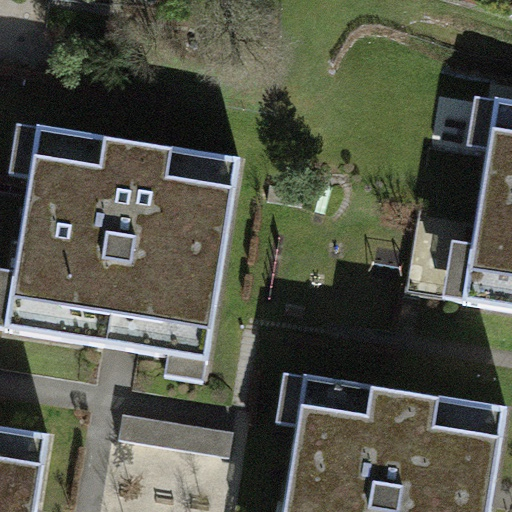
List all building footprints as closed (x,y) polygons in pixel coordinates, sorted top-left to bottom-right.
[(511,103),(476,98),(468,152),(492,156),(477,253),(456,249),(447,302),(511,311),(511,103)] [(210,389),(245,163),(18,128),(11,176),(36,180),(21,281),(0,277),(0,332),(119,351),(165,359),(162,382),(210,389)] [(494,511),(498,495),(511,415),(285,377),(276,428),(300,432),(286,511),(494,511)] [(234,434),(124,417),(120,441),(230,458),(234,434)] [(38,511),(49,442),(0,434),(0,511),(38,511)]
